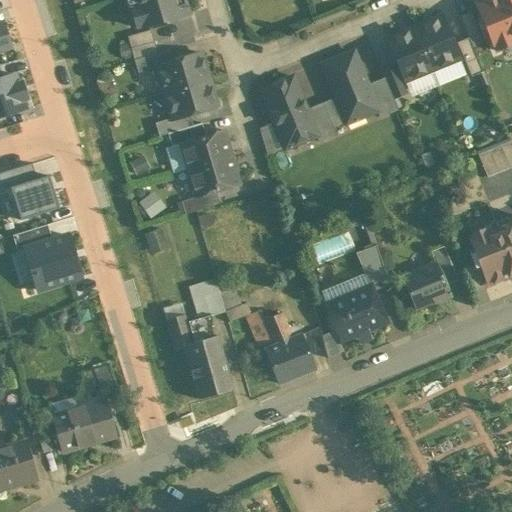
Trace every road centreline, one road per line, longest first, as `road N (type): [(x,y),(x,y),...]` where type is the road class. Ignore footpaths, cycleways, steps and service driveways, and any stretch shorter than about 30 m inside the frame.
road 1 (residential): [(163,458),(511,313)]
road 2 (residential): [(63,135),(163,458)]
road 3 (residential): [(237,75),(419,0)]
road 4 (residential): [(21,0),(63,135)]
